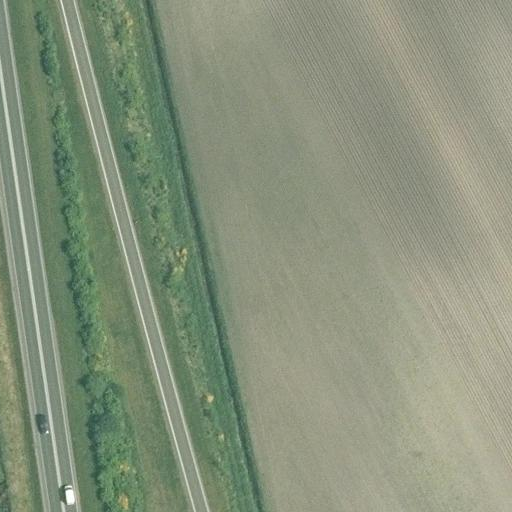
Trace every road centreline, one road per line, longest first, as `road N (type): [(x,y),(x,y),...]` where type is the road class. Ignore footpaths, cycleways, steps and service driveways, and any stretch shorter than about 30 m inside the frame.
road 1 (trunk): [(197,511),(59,0)]
road 2 (trunk): [(63,511),(0,72)]
